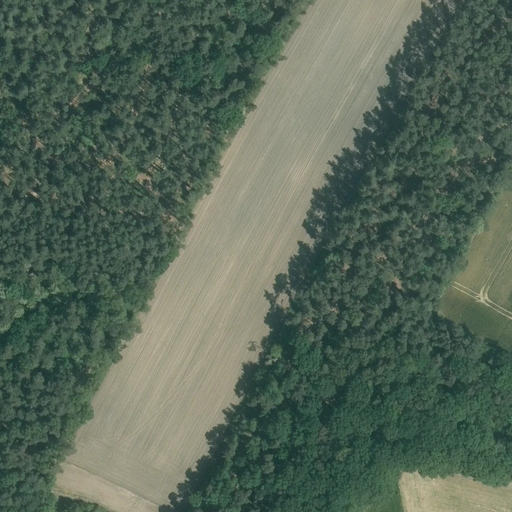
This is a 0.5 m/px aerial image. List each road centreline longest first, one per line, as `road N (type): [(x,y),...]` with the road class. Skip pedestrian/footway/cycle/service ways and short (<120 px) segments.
road 1 (track): [(0,138),(26,103),(153,0)]
road 2 (track): [(129,496),(0,455)]
